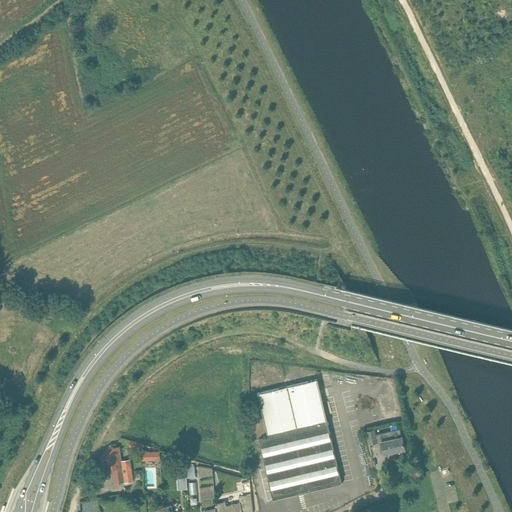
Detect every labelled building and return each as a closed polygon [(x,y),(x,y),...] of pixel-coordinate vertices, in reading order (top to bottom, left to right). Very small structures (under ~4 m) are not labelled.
[(325,420),(326,420),(317,379),(257,393),(267,434),(268,434),(269,437),(258,440),(272,500),(273,500),(272,497),(340,481),(341,484),(327,424),(326,424),(325,420)] [(374,434),(374,430),(366,432),(368,444),(376,442),(376,443),(380,442),(383,454),(404,449),(399,429),(374,434)] [(112,448),(101,463),(102,471),(111,470),(113,485),(123,483),(120,461),(118,447),(112,448)] [(141,451),(141,460),(142,460),(159,460),(159,450),(157,450),(141,451)] [(129,460),(120,461),(123,483),(132,482),(129,460)] [(185,460),(175,461),(176,478),(186,477),(185,460)] [(252,511),(251,494),(238,497),(240,503),(226,506),(225,501),(215,503),(217,511),(252,511)]
